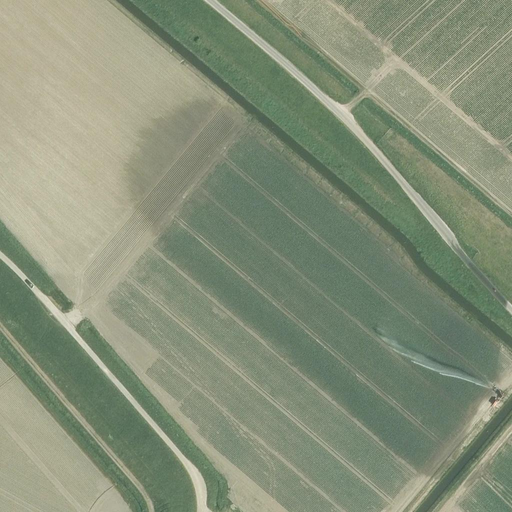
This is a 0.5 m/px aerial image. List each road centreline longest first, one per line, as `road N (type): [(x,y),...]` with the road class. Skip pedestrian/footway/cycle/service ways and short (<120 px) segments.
road 1 (unclassified): [(511,310),(354,128),(208,0)]
road 2 (unclassified): [(201,511),(201,492),(184,461),(0,255)]
road 3 (track): [(151,511),(0,314)]
